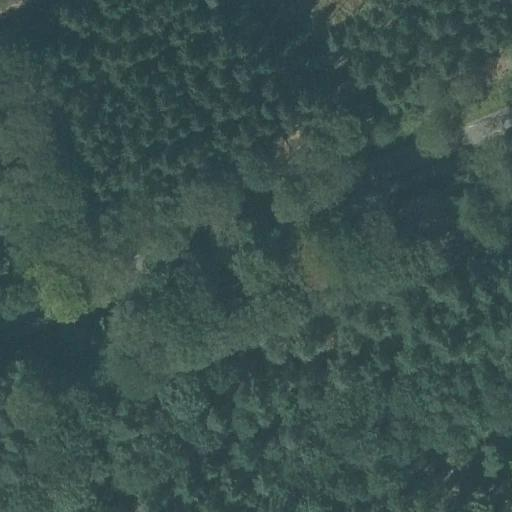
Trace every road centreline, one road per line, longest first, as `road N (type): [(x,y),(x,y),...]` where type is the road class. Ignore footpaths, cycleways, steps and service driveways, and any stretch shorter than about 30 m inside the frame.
road 1 (tertiary): [(0,317),(511,116)]
road 2 (track): [(0,185),(40,301)]
